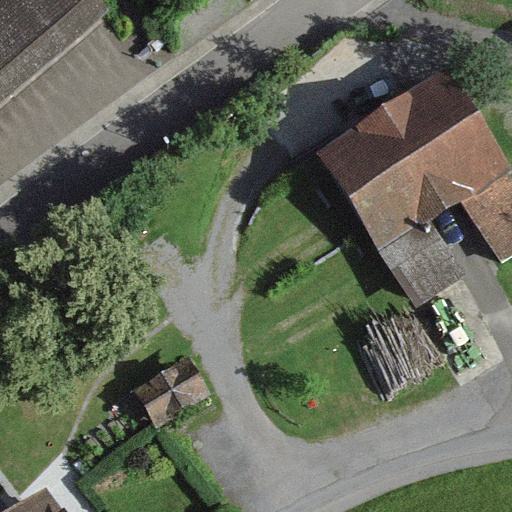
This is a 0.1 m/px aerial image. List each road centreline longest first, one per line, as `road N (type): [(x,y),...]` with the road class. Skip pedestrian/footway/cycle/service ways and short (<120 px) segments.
road 1 (residential): [(315,0),(0,230)]
road 2 (unclassified): [(511,441),(485,442),(356,486),(306,511)]
